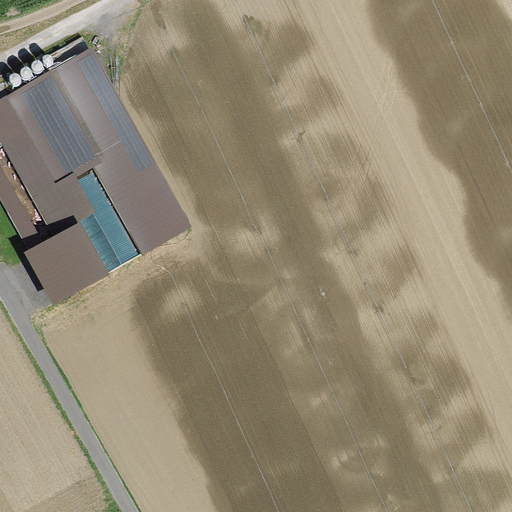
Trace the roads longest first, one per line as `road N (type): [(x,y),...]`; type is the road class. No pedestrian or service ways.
road 1 (track): [(0,285),(125,511)]
road 2 (track): [(0,60),(113,0)]
